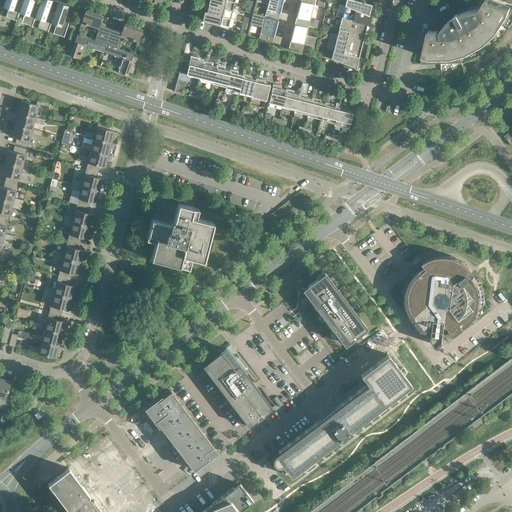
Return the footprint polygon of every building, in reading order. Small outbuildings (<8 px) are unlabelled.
[(16,21),(19,12),(22,2),(17,0),(4,0),(2,7),(8,9),(5,17),(16,21)] [(22,0),(22,2),(19,12),(24,14),(21,22),(32,26),(35,18),(38,7),(33,5),(34,0),(22,0)] [(40,0),(38,7),(35,18),(40,20),(37,28),(48,31),(51,23),(50,23),(54,13),(54,12),(49,11),(52,1),(49,0),(40,0)] [(234,2),(227,0),(209,0),(209,1),(210,1),(210,2),(210,4),(232,10),(234,2)] [(256,0),(268,3),(264,16),(264,17),(278,20),(283,0),(256,0)] [(354,0),(346,0),(345,6),(370,16),(372,5),(354,0)] [(465,11),(463,12),(459,14),(456,8),(452,10),(455,16),(449,20),(448,19),(443,24),(444,25),(440,30),(428,31),(427,36),(420,64),(441,64),(461,63),(459,55),(466,54),(485,43),(496,33),(508,15),(510,7),(489,0),(484,0),(479,9),(472,10),(465,11)] [(314,5),(300,1),(294,24),(308,28),(314,5)] [(57,2),(54,12),(54,13),(50,23),(51,23),(56,25),(53,33),(64,37),(70,18),(65,16),(68,6),(58,3),(58,2),(57,2)] [(232,10),(210,4),(209,6),(208,7),(207,7),(207,12),(230,18),(232,10)] [(336,12),(336,13),(335,16),(341,18),(367,24),(370,16),(345,6),(338,4),(336,12)] [(98,28),(94,40),(100,42),(105,27),(100,25),(103,16),(85,10),(81,22),(84,23),(84,24),(86,25),(87,24),(98,28)] [(230,18),(207,12),(205,21),(219,24),(219,25),(218,25),(226,28),(227,26),(228,27),(230,18)] [(264,16),(253,13),(250,24),(262,27),(259,39),(272,43),(278,20),(264,17),(264,16)] [(367,24),(341,18),(339,29),(349,31),(364,35),(365,33),(366,33),(368,27),(367,27),(367,24)] [(121,33),(116,31),(111,46),(117,48),(121,36),(133,40),(132,41),(135,42),(135,40),(138,41),(142,29),(124,23),(121,33)] [(308,28),(294,24),(288,49),(301,53),(304,44),(313,46),(316,37),(306,35),(308,28)] [(110,29),(105,27),(100,42),(94,40),(77,34),(70,55),(80,59),(81,55),(82,55),(83,53),(82,52),(84,45),(103,52),(110,29)] [(116,31),(110,29),(103,52),(121,58),(119,65),(118,65),(117,67),(118,68),(117,71),(127,75),(132,59),(134,54),(117,48),(111,46),(116,31)] [(349,31),(339,29),(333,51),(359,57),(364,35),(349,31)] [(359,57),(333,51),(331,58),(356,69),(359,57)] [(199,58),(190,56),(189,62),(182,60),(179,71),(186,73),(186,74),(199,78),(203,62),(198,60),(199,58)] [(203,60),(203,62),(199,78),(199,79),(212,82),(216,66),(211,65),(212,62),(203,60)] [(217,65),(216,66),(212,82),(212,83),(225,87),(230,71),(229,71),(224,69),(225,67),(217,65)] [(230,69),(229,71),(230,71),(225,87),(223,96),(230,98),(232,92),(231,91),(231,89),(238,91),(243,75),(242,75),(237,74),(238,71),(230,69)] [(243,74),(242,75),(243,75),(238,91),(238,92),(251,96),(252,96),(256,80),(250,78),(251,76),(243,74)] [(256,78),(256,80),(252,96),(251,96),(251,97),(266,100),(270,84),(263,83),(264,80),(256,78)] [(184,81),(177,79),(174,91),(181,93),(184,81)] [(268,103),(281,106),(282,106),(286,90),(280,88),(281,86),(273,84),(268,103)] [(286,88),(286,90),(282,106),(281,106),(281,107),(294,110),(295,110),(299,94),(293,93),(294,91),(286,88)] [(299,93),(299,94),(295,110),(294,110),(294,111),(308,115),(312,99),(306,97),(307,95),(299,93)] [(312,97),(312,99),(308,115),(307,116),(321,119),(325,103),(320,102),(320,99),(312,97)] [(50,102),(37,98),(36,104),(21,100),(19,107),(16,107),(15,112),(17,112),(18,112),(35,117),(37,110),(47,113),(50,102)] [(325,102),(325,103),(321,119),(320,120),(334,124),(338,108),(333,106),(333,104),(325,102)] [(338,106),(338,108),(334,124),(333,125),(348,129),(352,112),(346,111),(346,108),(338,106)] [(18,112),(17,112),(16,119),(13,118),(12,123),(14,124),(32,129),(32,128),(34,122),(44,124),(45,119),(35,117),(18,112)] [(110,124),(98,121),(97,127),(96,127),(95,134),(85,131),(83,136),(93,139),(111,143),(113,137),(115,137),(117,132),(114,131),(109,130),(110,124)] [(14,124),(13,131),(10,130),(9,135),(11,136),(16,137),(15,143),(27,146),(28,141),(29,141),(31,133),(40,136),(42,131),(32,128),(32,129),(14,124)] [(93,139),(92,145),(82,143),(80,148),(90,150),(108,155),(110,148),(112,149),(114,144),(111,143),(93,139)] [(6,155),(4,162),(32,169),(33,164),(23,162),(25,154),(26,149),(14,145),(13,151),(8,150),(7,150),(5,149),(3,155),(6,155)] [(90,150),(89,157),(79,155),(77,160),(87,162),(86,168),(98,171),(100,166),(105,167),(107,160),(109,160),(111,155),(108,155),(90,150)] [(32,169),(4,162),(3,169),(0,167),(0,173),(1,174),(6,175),(5,181),(17,184),(18,179),(19,179),(20,171),(30,174),(32,169)] [(98,171),(86,168),(84,174),(82,181),(72,179),(71,184),(99,191),(100,184),(103,185),(104,180),(102,179),(97,177),(98,171)] [(17,184),(5,181),(3,187),(0,186),(0,199),(22,205),(23,200),(14,197),(15,190),(17,184)] [(99,191),(71,184),(70,188),(80,191),(78,198),(77,204),(89,207),(90,201),(95,203),(95,202),(98,203),(100,198),(97,197),(99,191)] [(22,205),(0,199),(0,218),(7,220),(9,214),(11,207),(21,210),(22,205)] [(178,202),(177,205),(173,222),(171,221),(170,223),(151,218),(146,238),(155,241),(151,258),(189,268),(192,257),(203,260),(213,222),(196,217),(197,210),(198,208),(184,204),(178,202)] [(89,207),(77,204),(75,210),(73,217),(63,214),(62,219),(89,226),(91,220),(94,220),(95,215),(92,215),(92,214),(87,213),(89,207)] [(7,220),(0,218),(0,237),(13,241),(14,236),(4,233),(6,226),(7,220)] [(89,226),(62,219),(61,224),(71,227),(69,234),(67,240),(80,243),(81,237),(86,238),(89,239),(90,234),(88,233),(89,226)] [(13,241),(0,237),(0,248),(1,243),(11,245),(13,241)] [(80,243),(67,240),(66,246),(64,253),(54,250),(53,255),(80,262),(82,255),(84,256),(86,251),(83,250),(78,249),(80,243)] [(80,262),(53,255),(51,260),(61,263),(59,270),(60,270),(58,276),(70,279),(72,273),(77,274),(80,275),(81,270),(78,269),(80,262)] [(423,263),(425,266),(420,270),(420,269),(419,270),(417,272),(415,273),(414,276),(412,278),(411,280),(409,282),(408,285),(407,287),(407,290),(406,293),(406,296),(406,298),(406,300),(406,303),(406,305),(407,307),(408,310),(409,312),(409,313),(410,315),(412,317),(413,319),(413,320),(414,319),(415,321),(415,322),(415,323),(417,325),(418,326),(419,327),(421,329),(424,330),(426,332),(429,333),(430,333),(433,334),(432,339),(437,346),(443,341),(444,336),(447,336),(448,336),(451,335),(454,334),(456,333),(459,332),(460,332),(462,330),(465,328),(464,328),(466,326),(467,327),(469,326),(470,324),(472,322),(474,320),(475,318),(477,316),(478,314),(479,311),(480,308),(480,306),(481,303),(481,301),(481,300),(481,298),(481,295),(481,294),(480,293),(480,292),(480,290),(479,288),(479,286),(478,283),(477,282),(476,280),(475,278),(474,277),(473,277),(469,272),(473,270),(473,269),(472,269),(471,267),(469,265),(467,264),(465,262),(465,261),(464,262),(462,260),(460,259),(457,258),(455,257),(454,256),(454,257),(452,256),(449,256),(446,256),(444,256),(444,255),(443,255),(443,256),(441,256),(438,256),(435,257),(433,258),(433,257),(432,257),(432,258),(430,259),(428,260),(425,261),(423,262),(422,262),(423,263)] [(27,270),(25,278),(32,279),(34,272),(27,270)] [(367,328),(325,272),(324,273),(306,287),(309,292),(311,295),(311,296),(311,297),(312,298),(313,298),(314,298),(316,301),(312,304),(312,303),(311,304),(340,342),(341,341),(344,338),(347,342),(366,328),(367,328)] [(70,279),(58,276),(57,281),(56,281),(55,288),(45,286),(43,291),(71,298),(73,291),(75,292),(77,287),(74,286),(69,285),(70,279)] [(71,298),(43,291),(42,296),(52,298),(50,305),(50,306),(49,311),(61,315),(63,309),(68,310),(70,310),(72,305),(69,305),(71,298)] [(61,315),(49,311),(47,317),(45,324),(35,322),(34,327),(44,329),(62,334),(63,327),(66,328),(67,323),(65,322),(60,320),(61,315)] [(44,329),(42,336),(32,333),(31,338),(41,341),(59,345),(60,339),(63,339),(64,334),(62,334),(44,329)] [(4,330),(1,342),(7,343),(10,331),(4,330)] [(11,333),(9,344),(8,345),(14,347),(17,335),(11,333)] [(41,341),(39,347),(29,345),(28,350),(38,353),(55,357),(57,350),(60,351),(61,346),(59,345),(41,341)] [(242,371),(225,348),(202,365),(248,427),(275,407),(261,389),(259,390),(257,388),(243,370),(242,371)] [(388,354),(385,356),(360,375),(367,383),(364,388),(335,407),(332,410),(333,410),(323,417),(317,421),(292,440),(278,451),(279,452),(275,455),(274,456),(274,457),(273,458),(273,459),(273,460),(273,461),(273,462),(274,463),(275,464),(277,465),(278,465),(279,465),(280,465),(281,465),(282,464),(291,476),(411,385),(388,354)] [(0,374),(0,407),(7,410),(12,398),(6,396),(11,382),(4,379),(5,376),(0,374)] [(213,446),(171,390),(158,400),(159,401),(150,408),(158,418),(156,420),(161,428),(167,436),(170,438),(193,470),(216,452),(212,447),(213,446)] [(69,468),(56,477),(48,483),(69,511),(102,511),(94,501),(91,502),(87,497),(89,495),(69,468)] [(239,482),(233,487),(201,511),(200,511),(237,511),(253,500),(239,482)]
